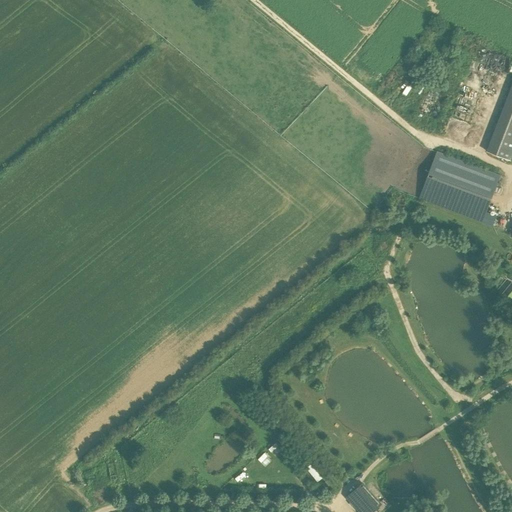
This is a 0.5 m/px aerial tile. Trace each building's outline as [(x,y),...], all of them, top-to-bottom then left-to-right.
[(510,58),(487,49),(482,63),(505,71),(510,58)] [(427,89),(414,82),(413,85),(404,80),(397,93),(418,105),(427,89)] [(511,80),(491,149),(511,155),(511,80)] [(465,132),(470,111),(483,115),(487,100),(467,94),(461,120),(454,118),(451,128),(465,132)] [(407,114),(412,119),(419,113),(414,107),(407,114)] [(492,226),(496,216),(486,212),(500,175),(436,151),(418,197),(492,226)] [(297,457),(287,460),(291,470),(300,467),(297,457)] [(373,511),(382,504),(362,481),(345,497),(358,511),(373,511)] [(330,489),(323,482),(318,487),(324,494),(330,489)]
